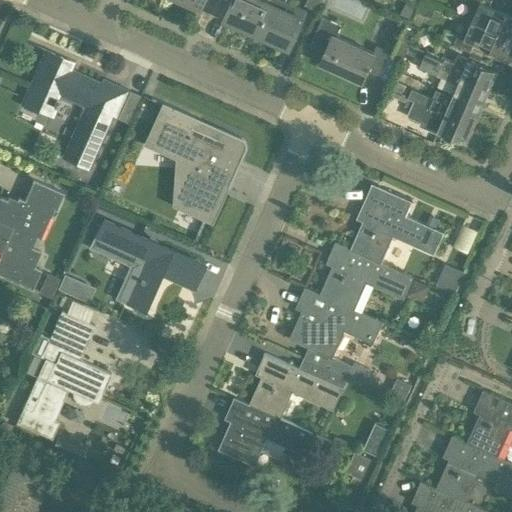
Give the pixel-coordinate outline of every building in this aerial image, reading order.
[(178,0),(201,10),(205,0),(178,0)] [(256,34),(270,0),(231,0),(223,20),(256,34)] [(306,10),(290,3),(287,9),(272,2),(272,0),(270,0),(256,34),(289,49),(306,10)] [(323,0),(307,0),(305,5),(318,11),(323,0)] [(491,0),(473,0),(479,2),(472,20),(511,38),(511,37),(511,15),(489,5),(491,0)] [(429,15),(433,6),(422,1),(418,11),(429,15)] [(414,8),(405,4),(400,14),(409,18),(414,8)] [(324,51),(319,63),(362,82),(367,70),(377,75),(385,58),(332,35),(337,23),(322,17),(310,45),(324,51)] [(511,38),(472,20),(464,38),(463,39),(474,43),(504,56),(511,38)] [(386,56),(402,62),(406,52),(410,44),(417,28),(401,21),(386,56)] [(470,52),(474,43),(463,39),(464,38),(457,35),(453,44),(470,52)] [(406,52),(422,59),(425,52),(426,51),(410,44),(406,52)] [(426,51),(425,52),(422,59),(490,88),(494,79),(491,78),(494,71),(457,55),(454,62),(442,56),(441,57),(426,50),(426,51)] [(110,115),(115,117),(126,91),(102,80),(100,84),(69,70),(73,62),(50,52),(41,70),(38,69),(23,103),(52,116),(59,100),(57,99),(59,94),(84,106),(61,157),(86,168),(110,115)] [(437,87),(453,94),(452,96),(479,107),(484,96),(486,97),(490,88),(422,59),(418,68),(441,78),(437,87)] [(409,63),(402,61),(402,62),(398,71),(404,74),(409,63)] [(394,80),(390,90),(401,95),(406,85),(394,80)] [(432,99),(411,90),(408,98),(415,101),(473,127),(476,119),(474,118),(479,107),(452,96),(452,98),(436,91),(432,99)] [(130,92),(118,119),(129,124),(134,114),(142,98),(142,97),(130,92)] [(182,160),(179,199),(179,200),(179,201),(180,202),(180,203),(181,203),(205,214),(196,234),(198,234),(220,185),(226,188),(238,161),(239,161),(245,149),(245,148),(245,146),(245,145),(245,143),(245,142),(244,140),(243,139),(241,138),(240,137),(151,98),(151,100),(166,107),(150,141),(178,154),(179,155),(180,156),(181,157),(181,158),(182,160)] [(469,135),(473,127),(415,101),(409,115),(427,123),(425,126),(464,143),(467,134),(469,135)] [(0,274),(31,289),(40,270),(33,267),(40,251),(32,247),(36,237),(39,239),(52,209),(55,211),(63,193),(32,179),(23,200),(17,197),(15,204),(0,196),(0,274)] [(434,253),(444,232),(405,215),(412,201),(371,183),(371,184),(372,184),(359,212),(365,215),(350,249),(380,263),(380,262),(392,235),(434,253)] [(426,224),(435,228),(439,219),(430,215),(426,224)] [(194,289),(205,265),(104,220),(91,247),(110,256),(112,253),(136,264),(127,284),(125,283),(118,298),(143,309),(159,273),(194,289)] [(455,246),(470,250),(476,226),(461,222),(455,246)] [(320,293),(350,308),(350,307),(363,279),(405,298),(414,277),(380,262),(380,263),(350,249),(334,242),(334,243),(335,243),(329,257),(335,259),(320,293)] [(444,262),(437,282),(456,288),(463,267),(444,262)] [(48,274),(39,293),(51,298),(60,279),(48,274)] [(92,288),(65,276),(60,288),(87,301),(92,288)] [(429,286),(414,279),(407,295),(415,298),(426,294),(429,286)] [(303,357),(348,377),(353,366),(352,365),(332,357),(344,329),(375,343),(384,322),(350,307),(350,308),(320,293),(304,286),(303,287),(304,287),(298,301),(304,304),(289,338),(289,337),(288,338),(308,347),(303,357)] [(44,358),(15,423),(51,439),(59,422),(54,420),(67,390),(73,392),(73,397),(76,400),(80,403),(85,404),(89,403),(93,401),(97,403),(110,373),(72,356),(81,337),(88,341),(95,326),(62,311),(50,338),(39,334),(30,352),(41,357),(44,358)] [(279,417),(279,416),(291,389),(334,409),(348,377),(303,357),(299,368),(264,352),(263,353),(264,354),(258,367),(264,370),(249,404),(279,417)] [(354,362),(352,365),(353,366),(348,377),(362,384),(369,369),(354,362)] [(411,385),(397,378),(389,392),(404,399),(411,385)] [(511,403),(482,390),(482,391),(483,391),(476,405),(482,407),(467,443),(498,456),(511,427),(511,403)] [(217,449),(249,463),(250,462),(248,461),(261,433),(303,451),(312,431),(279,416),(279,417),(249,404),(233,397),(233,398),(234,398),(228,412),(234,414),(219,448),(218,448),(217,449)] [(374,423),(363,449),(377,455),(389,430),(374,423)] [(511,462),(498,456),(467,443),(467,442),(451,435),(451,436),(452,436),(445,450),(451,453),(436,488),(467,502),(480,473),(498,481),(495,488),(511,495),(511,462)] [(354,451),(345,471),(367,481),(376,461),(354,451)] [(28,511),(45,476),(13,462),(0,490),(0,511),(28,511)] [(490,511),(467,502),(436,488),(420,480),(420,481),(421,482),(414,495),(420,498),(414,511),(490,511)]
